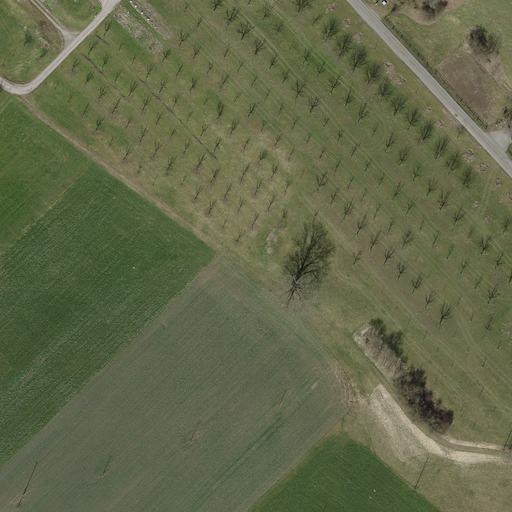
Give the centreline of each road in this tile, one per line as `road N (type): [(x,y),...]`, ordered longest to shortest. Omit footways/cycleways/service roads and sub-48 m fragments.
road 1 (tertiary): [(511,169),(354,0)]
road 2 (track): [(118,0),(34,84),(13,90),(0,83)]
